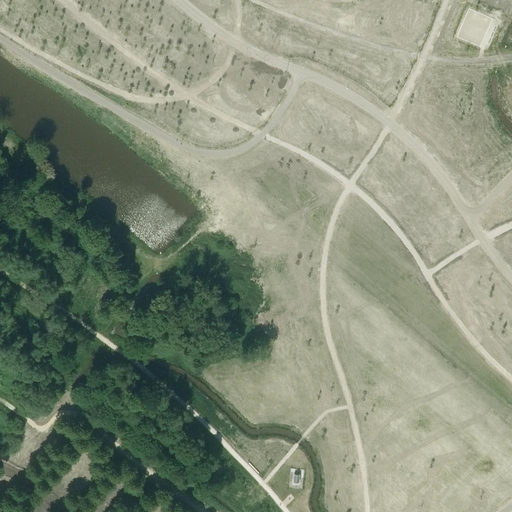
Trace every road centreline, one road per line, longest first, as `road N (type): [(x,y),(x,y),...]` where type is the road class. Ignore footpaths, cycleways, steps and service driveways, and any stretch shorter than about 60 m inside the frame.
road 1 (motorway): [(40,0),(511,395)]
road 2 (motorway): [(511,348),(97,0)]
road 3 (unknown): [(0,289),(88,356),(136,411),(188,431),(253,495)]
